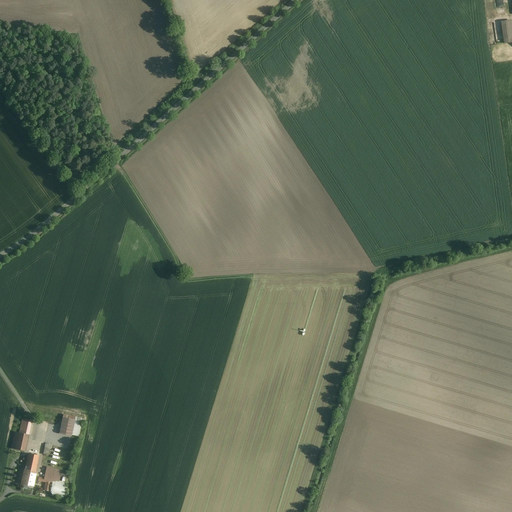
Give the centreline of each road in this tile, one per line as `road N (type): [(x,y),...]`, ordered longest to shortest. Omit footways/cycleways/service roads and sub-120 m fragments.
road 1 (unclassified): [(0,255),(297,0)]
road 2 (track): [(113,163),(187,279),(254,276)]
